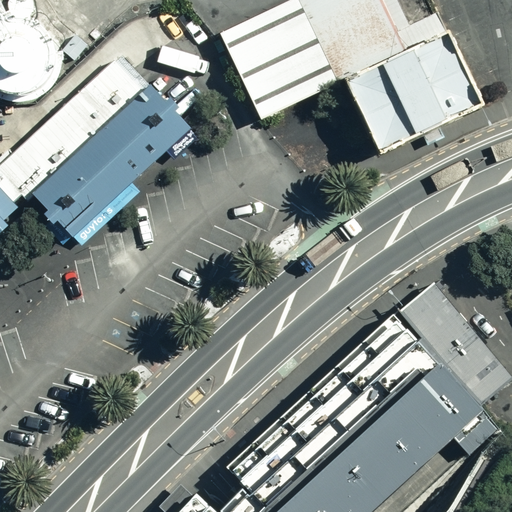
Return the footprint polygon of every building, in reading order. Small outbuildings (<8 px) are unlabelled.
[(432,0),(295,0),(216,39),(247,103),(258,127),(338,86),(373,159),(483,106),(432,0)] [(49,47),(42,37),(32,30),(21,25),(8,25),(0,27),(0,101),(1,102),(14,104),(28,101),(40,94),(48,83),(53,72),(53,59),(49,47)] [(188,131),(120,55),(0,165),(0,229),(33,200),(70,240),(188,131)] [(398,315),(479,406),(511,379),(432,284),(398,315)] [(395,322),(192,511),(371,511),(475,415),(395,322)]
